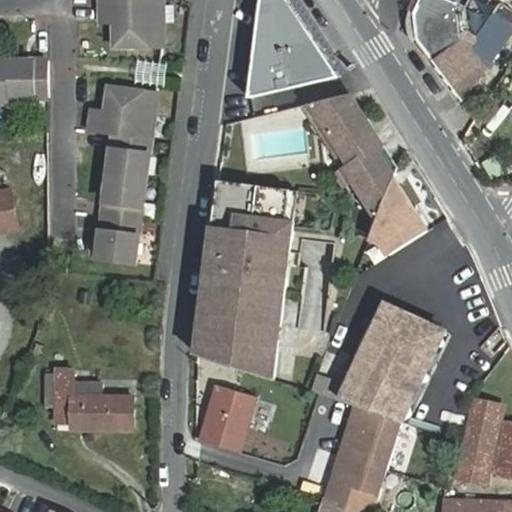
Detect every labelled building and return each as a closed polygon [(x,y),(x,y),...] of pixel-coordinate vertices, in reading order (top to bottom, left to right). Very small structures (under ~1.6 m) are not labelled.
[(292,0),(263,0),(251,99),(344,79),(292,0)] [(413,0),(409,10),(411,11),(408,21),(408,31),(409,37),(413,44),(418,41),(416,13),(421,0),(413,0)] [(488,67),(511,33),(511,8),(503,2),(473,44),(466,38),(462,41),(458,6),(460,0),(421,0),(416,13),(418,41),(464,104),(488,67)] [(166,48),(166,2),(104,3),(105,18),(118,19),(118,48),(166,48)] [(0,107),(8,107),(8,104),(8,67),(0,67),(0,107)] [(8,67),(8,104),(51,103),(51,67),(8,67)] [(158,142),(164,96),(113,90),(109,116),(108,120),(97,118),(95,134),(158,142)] [(351,98),(305,111),(314,125),(319,122),(329,136),(324,139),(346,173),(337,178),(346,190),(354,185),(379,224),(397,177),(393,175),(385,164),(366,176),(359,165),(379,151),(371,139),(375,136),(351,98)] [(152,183),(158,142),(117,137),(112,178),(152,183)] [(0,170),(0,185),(15,183),(12,168),(0,170)] [(147,225),(152,183),(112,178),(106,220),(147,225)] [(303,198),(223,186),(198,360),(275,383),(303,198)] [(0,194),(0,226),(2,236),(21,232),(13,192),(0,194)] [(101,263),(141,268),(147,225),(106,220),(101,263)] [(385,311),(342,404),(357,408),(405,422),(443,338),(385,311)] [(55,424),(73,425),(89,426),(89,432),(135,434),(136,401),(75,398),(76,373),(56,372),(55,424)] [(216,386),(199,441),(239,453),(256,398),(216,386)] [(507,408),(475,401),(459,475),(491,483),(490,488),(511,492),(511,424),(504,423),(507,408)] [(357,408),(328,500),(344,505),(342,510),(346,511),(375,511),(405,422),(357,408)] [(344,505),(328,500),(324,511),(346,511),(342,510),(344,505)] [(511,511),(511,503),(445,501),(445,511),(511,511)]
